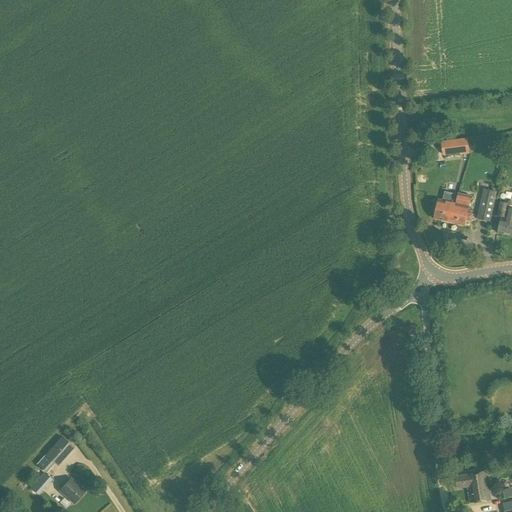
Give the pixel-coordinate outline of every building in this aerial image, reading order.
[(469,154),(467,138),(441,141),(443,156),(460,153),(460,155),(469,154)] [(490,220),(497,191),(484,188),(478,217),(490,220)] [(455,201),(456,192),(445,189),(443,198),(455,201)] [(459,192),(456,204),(452,222),(465,225),(466,220),(472,221),(474,214),(467,212),(471,195),(459,192)] [(452,222),(456,204),(438,200),(434,218),(452,222)] [(505,219),(511,220),(511,207),(508,207),(509,202),(499,200),(496,214),(506,216),(505,219)] [(511,220),(505,219),(501,218),(498,231),(511,234),(511,220)] [(57,465),(73,448),(61,437),(37,463),(46,472),(54,463),(57,465)] [(492,499),(487,469),(455,474),(457,488),(467,487),(470,502),(492,499)] [(38,495),(52,480),(44,473),(30,487),(38,495)] [(74,504),(85,492),(70,478),(59,490),(74,504)] [(511,487),(500,490),(502,499),(511,496),(511,487)] [(504,511),(511,511),(511,501),(503,503),(504,511)]
